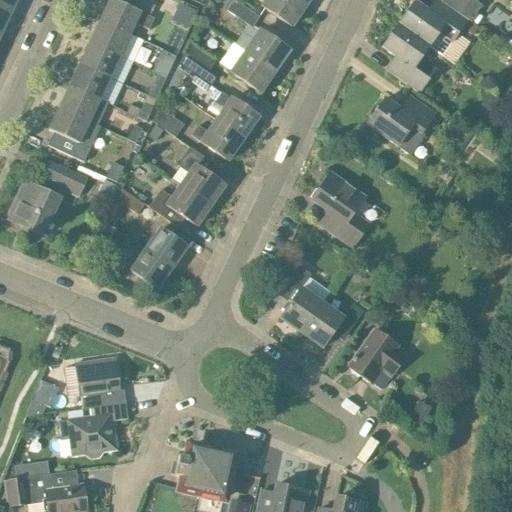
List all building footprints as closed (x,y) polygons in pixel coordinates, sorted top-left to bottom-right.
[(0,0),(0,10),(9,15),(16,0),(0,0)] [(129,35),(130,34),(135,24),(149,30),(154,19),(149,17),(154,7),(139,0),(126,0),(124,6),(111,0),(108,0),(99,21),(129,35)] [(248,29),(256,17),(231,0),(223,12),(248,29)] [(290,27),(305,6),(296,0),(265,0),(261,7),(290,27)] [(398,25),(428,47),(442,27),(457,38),(468,23),(435,0),(434,0),(427,12),(414,3),(398,25)] [(437,0),(470,23),(471,22),(476,25),(482,17),(477,13),(482,6),(473,0),(437,0)] [(0,35),(9,15),(0,10),(0,35)] [(143,41),(130,34),(129,35),(99,21),(89,43),(119,57),(133,63),(143,41)] [(418,60),(428,47),(398,25),(381,48),(403,63),(393,76),(418,93),(434,71),(418,60)] [(244,52),(274,72),(289,51),(259,30),(244,52)] [(109,79),(119,57),(89,43),(79,65),(109,79)] [(189,44),(184,54),(209,72),(216,61),(192,46),(189,44)] [(152,73),(156,74),(166,79),(166,78),(175,58),(162,52),(152,73)] [(259,94),(274,72),(244,52),(230,73),(259,94)] [(209,72),(184,54),(183,56),(177,69),(209,89),(216,77),(209,73),(209,72)] [(99,100),(109,79),(79,65),(69,86),(99,100)] [(154,82),(147,96),(147,97),(155,101),(156,100),(162,86),(154,82)] [(108,104),(99,100),(69,86),(58,108),(97,126),(108,104)] [(215,121),(242,140),(257,118),(220,93),(214,102),(223,109),(215,121)] [(434,115),(409,97),(408,98),(410,99),(402,112),(384,99),(365,125),(397,147),(410,157),(424,136),(421,133),(434,115)] [(152,108),(144,104),(137,119),(146,123),(152,108)] [(97,126),(58,108),(48,131),(53,133),(47,146),(83,163),(99,127),(97,126)] [(162,108),(152,123),(174,139),(185,124),(162,108)] [(227,162),(242,140),(215,121),(207,133),(197,126),(190,136),(227,162)] [(142,129),(134,125),(127,140),(136,144),(142,129)] [(161,132),(155,128),(148,137),(154,142),(161,132)] [(180,186),(209,207),(223,186),(211,178),(218,168),(189,148),(177,166),(188,174),(180,186)] [(115,183),(122,166),(112,162),(105,179),(115,183)] [(43,178),(38,190),(23,183),(6,220),(41,236),(58,199),(57,199),(61,191),(78,199),(86,180),(48,163),(41,178),(43,178)] [(352,214),(363,198),(330,175),(313,201),(311,199),(310,200),(334,217),(326,230),(353,248),(368,225),(352,214)] [(99,192),(114,199),(120,187),(105,180),(99,192)] [(195,227),(209,207),(180,186),(171,198),(160,190),(147,208),(177,228),(183,219),(195,227)] [(136,215),(143,206),(120,189),(115,200),(136,215)] [(115,229),(105,225),(94,247),(104,252),(115,229)] [(144,250),(171,269),(186,248),(159,229),(144,250)] [(156,290),(171,269),(144,250),(129,271),(156,290)] [(300,334),(321,304),(300,290),(310,275),(300,268),(283,291),(293,299),(279,319),(300,334)] [(321,304),(300,334),(321,349),(336,328),(346,336),(362,312),(352,305),(342,319),(321,304)] [(427,316),(422,323),(428,328),(434,321),(427,316)] [(348,367),(370,383),(381,391),(389,380),(388,379),(389,377),(403,357),(393,351),(396,347),(373,331),(353,359),(352,358),(350,360),(352,361),(348,367)] [(0,383),(8,363),(9,350),(0,346),(0,383)] [(99,408),(125,404),(123,390),(118,391),(114,359),(74,365),(74,367),(69,375),(76,379),(79,397),(98,395),(99,408)] [(45,408),(46,408),(54,388),(41,382),(33,403),(45,408)] [(27,417),(41,415),(45,408),(33,403),(29,413),(27,417)] [(125,404),(99,408),(89,409),(90,418),(58,422),(59,434),(67,440),(68,440),(71,457),(84,455),(90,459),(98,458),(102,453),(115,451),(111,422),(127,420),(125,404)] [(222,500),(232,457),(189,447),(186,459),(179,458),(180,452),(179,452),(174,475),(168,474),(168,475),(182,478),(179,490),(222,500)] [(52,477),(4,484),(8,509),(28,507),(28,508),(46,505),(47,511),(85,511),(82,486),(54,490),(52,477)] [(303,511),(308,492),(275,485),(270,507),(257,504),(255,511),(303,511)] [(362,511),(364,504),(335,498),(332,511),(362,511)] [(234,511),(248,511),(250,505),(236,502),(234,511)]
